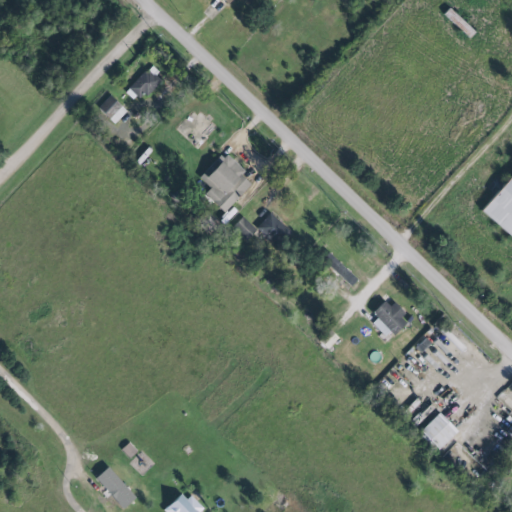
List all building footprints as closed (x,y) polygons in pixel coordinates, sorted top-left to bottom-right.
[(144,97),(160,79),(147,67),(122,93),(131,101),(139,92),(144,97)] [(111,125),(124,112),(107,95),(95,109),(111,125)] [(226,156),(244,172),(240,176),(249,185),(223,214),(203,195),(209,189),(198,179),(219,156),(222,159),(226,156)] [(511,170),(477,213),(511,241),(511,170)] [(288,231),(265,214),(253,230),(276,247),(288,231)] [(230,228),(244,241),(254,230),(240,217),(230,228)] [(355,277),(324,254),(318,263),(349,286),(355,277)] [(366,320),(384,340),(404,321),(386,301),(366,320)] [(316,343),(325,351),(336,339),(327,331),(316,343)] [(429,344),(424,339),(414,348),(418,353),(429,344)] [(453,432),(435,413),(415,432),(433,451),(453,432)] [(91,479),(120,510),(132,498),(104,468),(91,479)] [(200,511),(180,491),(160,511),(161,511),(200,511)]
